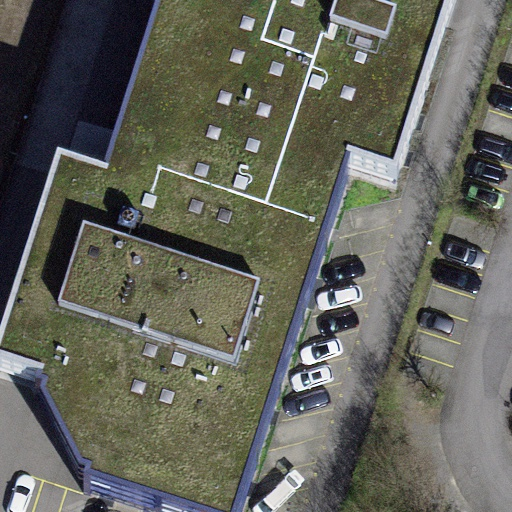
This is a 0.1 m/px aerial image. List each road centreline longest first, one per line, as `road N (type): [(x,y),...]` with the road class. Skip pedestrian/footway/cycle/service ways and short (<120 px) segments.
road 1 (unknown): [(493,0),(330,511)]
road 2 (unknown): [(0,346),(124,0)]
